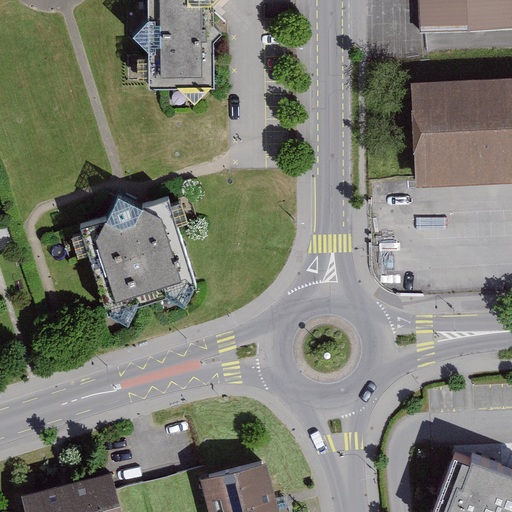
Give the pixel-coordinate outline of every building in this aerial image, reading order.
[(156,0),(156,23),(143,36),(156,49),(157,86),(186,85),(202,103),(222,85),(222,42),(230,34),(222,23),(222,6),(228,0),(156,0)] [(511,0),(416,0),(418,30),(511,27),(511,0)] [(511,79),(417,84),(422,190),(511,185),(511,79)] [(118,215),(91,224),(118,312),(203,286),(176,198),(151,205),(131,194),(118,215)] [(511,511),(511,472),(473,457),(451,511),(511,511)] [(286,511),(273,463),(209,481),(217,511),(286,511)] [(127,511),(117,471),(30,493),(35,511),(127,511)]
